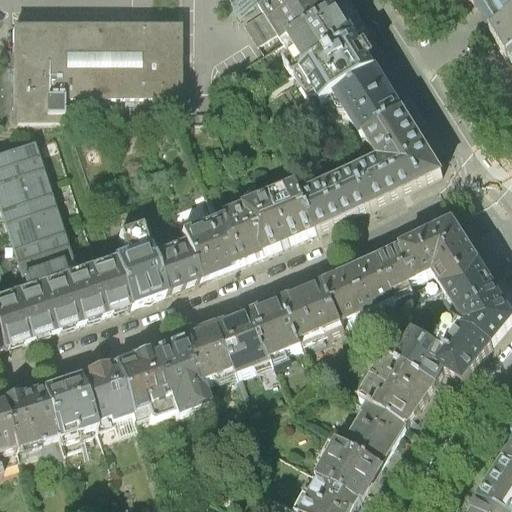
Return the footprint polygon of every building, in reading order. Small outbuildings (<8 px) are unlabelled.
[(256,0),(284,48),(338,15),(328,0),(256,0)] [(511,0),(466,0),(473,10),(476,15),(478,14),(480,15),(487,25),(492,34),(492,36),(492,39),(511,71),(511,0)] [(293,82),(295,81),(356,44),(347,29),(338,15),(284,48),(275,54),(293,82)] [(153,33),(12,34),(12,69),(0,69),(0,131),(65,131),(65,107),(178,107),(178,33),(153,33)] [(315,98),(322,110),(335,101),(376,75),(366,59),(356,44),(295,81),(308,102),(315,98)] [(335,101),(362,144),(365,142),(403,118),(388,94),(376,75),(335,101)] [(303,202),(318,239),(442,181),(428,157),(403,118),(365,142),(382,168),(373,174),(372,171),(303,202)] [(0,350),(1,354),(9,351),(130,311),(115,267),(64,284),(59,270),(69,267),(30,153),(0,163),(0,219),(21,283),(15,285),(17,292),(19,299),(0,305),(0,350)] [(246,212),(265,261),(296,248),(318,239),(303,202),(300,194),(273,205),(272,202),(246,212)] [(213,225),(231,274),(262,262),(265,261),(246,212),(213,225)] [(180,238),(197,287),(203,285),(227,276),(231,274),(213,225),(180,238)] [(438,280),(444,291),(483,272),(453,226),(393,255),(410,294),(438,280)] [(115,267),(130,311),(159,301),(164,299),(152,266),(140,231),(118,239),(126,263),(115,267)] [(152,266),(164,299),(171,297),(197,287),(180,238),(168,242),(172,253),(158,258),(160,263),(152,266)] [(410,294),(393,255),(330,283),(351,331),(415,303),(410,294)] [(488,280),(483,272),(444,291),(466,332),(497,352),(511,331),(511,318),(503,305),(488,280)] [(284,301),(305,358),(353,340),(352,339),(351,331),(330,283),(284,301)] [(284,301),(253,312),(274,369),(305,358),(284,301)] [(253,312),(218,324),(238,382),(274,369),(253,312)] [(208,392),(238,382),(218,324),(190,336),(208,392)] [(497,352),(466,332),(449,359),(416,339),(398,368),(438,393),(445,380),(455,385),(464,391),(497,352)] [(190,336),(155,348),(180,426),(215,415),(208,392),(190,336)] [(155,348),(119,361),(141,429),(144,437),(180,426),(155,348)] [(119,361),(81,374),(102,440),(141,429),(119,361)] [(412,430),(438,393),(398,368),(371,413),(409,434),(412,430)] [(81,374),(43,388),(62,451),(102,440),(81,374)] [(43,388),(0,401),(0,423),(12,465),(62,451),(43,388)] [(347,453),(384,473),(404,440),(409,434),(371,413),(347,453)] [(0,467),(12,465),(0,423),(0,467)] [(511,442),(503,456),(511,461),(511,442)] [(322,489),(359,505),(366,508),(369,503),(386,474),(384,473),(347,453),(342,451),(322,489)] [(511,511),(511,461),(503,456),(477,500),(497,511),(511,511)] [(310,511),(355,511),(356,510),(359,505),(322,489),(310,511)] [(497,511),(477,500),(469,511),(497,511)]
